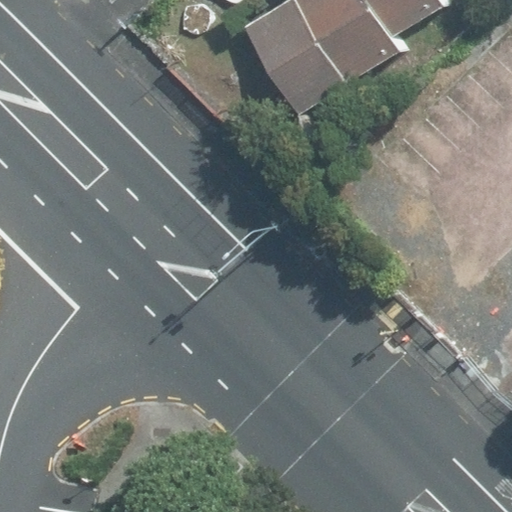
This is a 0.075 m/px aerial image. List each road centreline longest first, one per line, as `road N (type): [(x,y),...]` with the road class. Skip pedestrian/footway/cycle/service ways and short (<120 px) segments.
road 1 (primary): [(142,231),(433,511)]
road 2 (residential): [(0,467),(29,379),(142,231)]
road 3 (primary): [(0,91),(142,231)]
